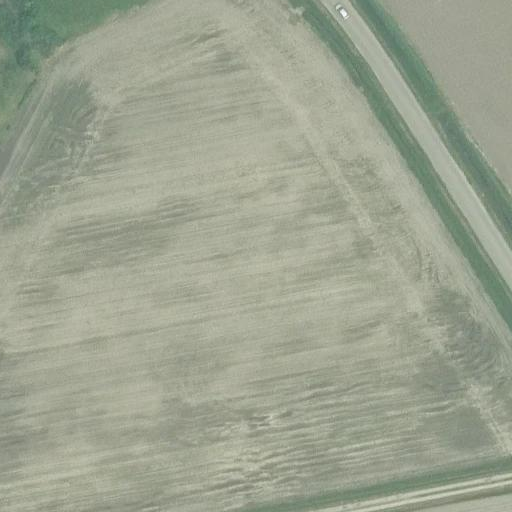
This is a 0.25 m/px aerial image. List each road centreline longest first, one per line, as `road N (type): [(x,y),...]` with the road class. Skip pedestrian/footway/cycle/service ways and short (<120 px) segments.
road 1 (unclassified): [(511,276),(333,0)]
road 2 (track): [(328,511),(511,476)]
